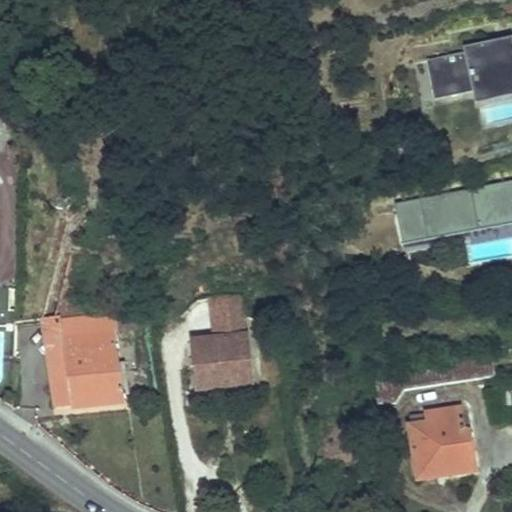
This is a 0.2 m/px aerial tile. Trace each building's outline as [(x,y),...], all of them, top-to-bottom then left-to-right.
[(511,37),(465,47),(466,53),(428,60),(435,99),(474,92),(476,104),(511,96),(511,37)] [(8,158),(19,158),(19,147),(8,147),(8,158)] [(511,182),(394,203),(402,246),(511,225),(511,182)] [(191,341),(196,392),(253,386),(246,327),(245,316),(242,316),(240,294),(210,297),(215,338),(191,341)] [(44,301),(54,407),(69,405),(62,338),(61,324),(58,300),(44,301)] [(148,312),(61,324),(62,338),(69,405),(70,407),(124,402),(115,331),(151,326),(148,312)] [(405,390),(494,376),(490,355),(373,378),(376,406),(398,403),(405,390)] [(349,427),(313,435),(321,470),(358,463),(353,438),(371,434),(365,407),(346,411),(349,427)] [(409,426),(416,476),(444,471),(445,476),(476,471),(466,407),(424,413),(426,423),(409,426)] [(444,471),(416,476),(417,480),(445,476),(444,471)]
